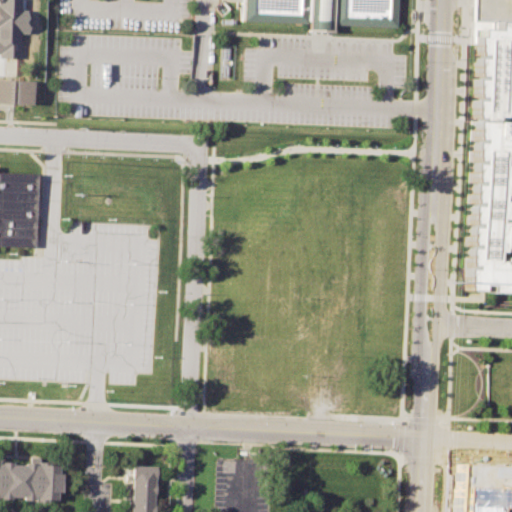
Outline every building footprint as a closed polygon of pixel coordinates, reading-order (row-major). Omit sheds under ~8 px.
[(0,0),(15,0),(15,9),(23,10),(22,32),(14,32),(13,57),(0,56),(0,0)] [(236,0),(236,21),(392,27),(393,0),(236,0)] [(511,21),(471,19),(471,0),(511,0),(511,21)] [(472,37),(477,37),(478,29),(493,30),(493,23),(511,23),(511,53),(507,53),(505,113),(499,113),(499,117),(491,116),(491,123),(506,123),(506,130),(511,130),(511,162),(507,162),(507,157),(498,157),(498,166),(504,166),(503,195),(498,195),(498,200),(503,200),(503,219),(496,219),(495,223),(500,223),(500,251),(495,251),(494,261),(502,261),(502,257),(511,257),(511,291),(489,290),(489,283),(479,283),(478,291),(464,290),(470,121),(484,121),(484,118),(470,117),(472,37)] [(0,81),(0,102),(25,103),(25,83),(0,81)] [(0,245),(28,246),(30,174),(0,173),(0,245)] [(452,511),(454,462),(511,463),(511,505),(500,505),(492,511),(452,511)] [(0,463),(54,465),(53,500),(0,498),(0,463)] [(129,464),(128,511),(151,511),(152,465),(129,464)]
